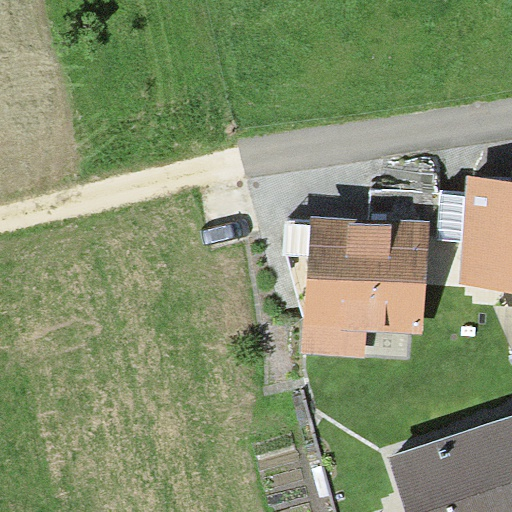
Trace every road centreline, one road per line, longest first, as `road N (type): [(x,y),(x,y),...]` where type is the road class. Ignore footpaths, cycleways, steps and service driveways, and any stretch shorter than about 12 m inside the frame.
road 1 (residential): [(511,110),(237,162)]
road 2 (track): [(237,162),(0,213)]
